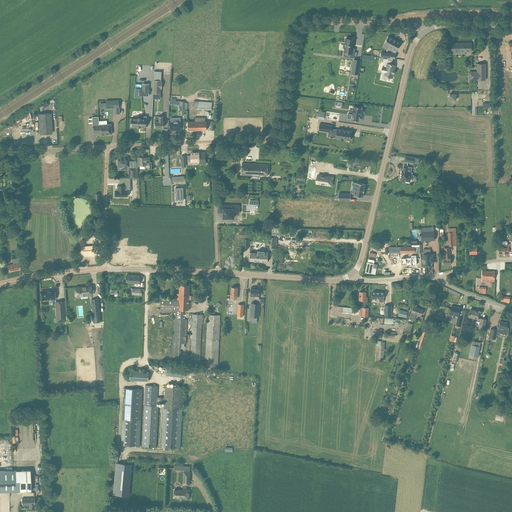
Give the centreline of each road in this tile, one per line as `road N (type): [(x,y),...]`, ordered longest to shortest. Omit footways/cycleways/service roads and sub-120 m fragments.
road 1 (tertiary): [(353,274),(411,47),(425,26)]
road 2 (tertiary): [(353,274),(317,280),(105,269)]
